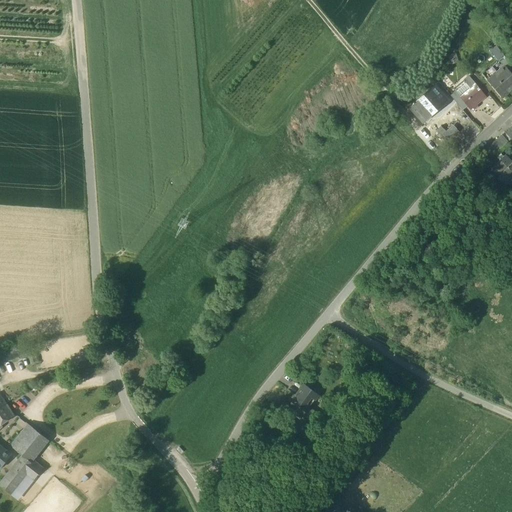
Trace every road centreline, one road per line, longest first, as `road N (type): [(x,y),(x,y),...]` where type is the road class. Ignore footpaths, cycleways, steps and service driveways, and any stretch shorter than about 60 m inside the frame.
road 1 (residential): [(198,482),(216,467),(254,400),(449,169),(496,125)]
road 2 (unclassified): [(76,0),(97,296),(136,424)]
road 3 (track): [(307,0),(449,169)]
road 4 (track): [(328,316),(409,371),(511,416)]
